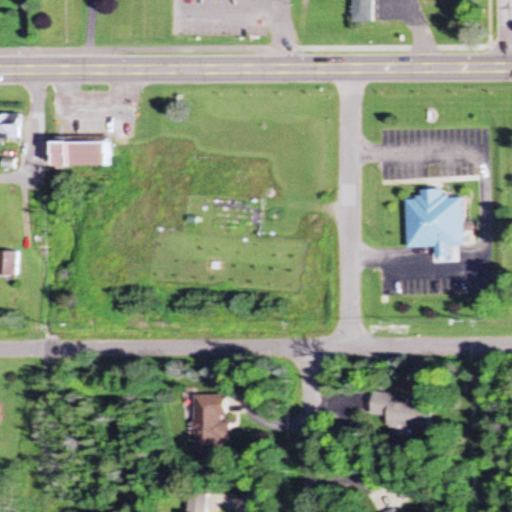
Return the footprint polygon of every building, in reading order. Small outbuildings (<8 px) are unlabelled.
[(374,19),(374,0),(353,0),(353,19),(374,19)] [(114,168),(114,143),(56,143),(56,168),(114,168)] [(439,255),(438,245),(412,246),(410,199),(418,199),(418,195),(424,194),(424,189),(445,188),(445,193),(451,193),(451,197),(465,196),(467,243),(454,244),(454,255),(439,255)] [(0,277),(21,278),(21,253),(0,252),(0,277)] [(198,453),(228,453),(228,396),(198,396),(198,453)] [(437,401),(378,397),(376,416),(394,417),(393,428),(434,431),(437,401)] [(210,511),(212,496),(191,495),(190,511),(210,511)]
